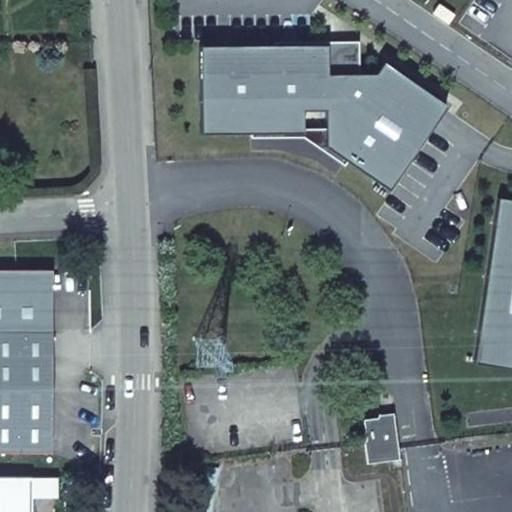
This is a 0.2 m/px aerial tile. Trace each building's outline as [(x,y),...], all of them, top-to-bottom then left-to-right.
[(454,14),(440,4),(434,13),(448,23),(454,14)] [(198,45),(199,133),(301,132),(301,110),(325,110),(326,146),(387,190),(446,106),(382,61),(374,73),(326,73),(326,44),(198,45)] [(511,199),(498,198),(473,363),(511,369),(511,199)] [(51,270),(0,269),(0,328),(50,329),(51,270)] [(0,451),(50,452),(50,329),(0,328),(0,451)] [(393,455),(388,418),(377,419),(377,422),(368,423),(370,439),(367,440),(369,458),(393,455)] [(0,511),(30,511),(30,477),(0,476),(0,511)]
